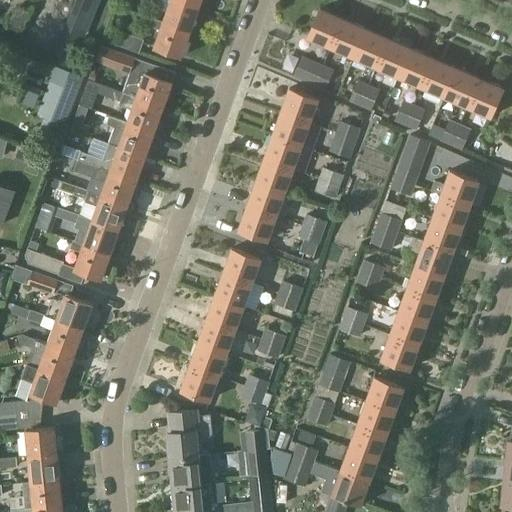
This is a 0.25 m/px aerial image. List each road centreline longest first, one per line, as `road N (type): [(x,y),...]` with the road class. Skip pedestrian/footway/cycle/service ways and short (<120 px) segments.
road 1 (residential): [(119,511),(115,402),(259,0)]
road 2 (residential): [(441,511),(449,463),(511,272)]
